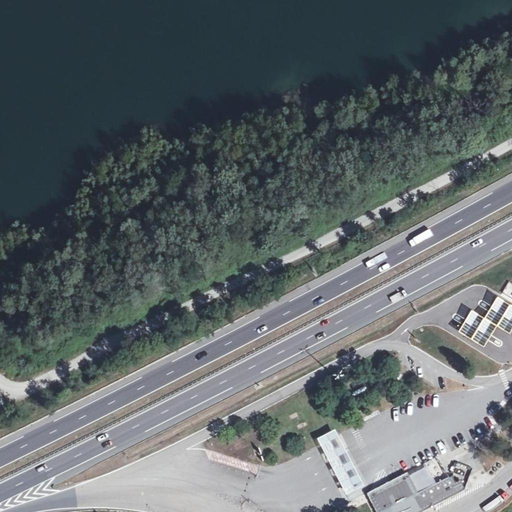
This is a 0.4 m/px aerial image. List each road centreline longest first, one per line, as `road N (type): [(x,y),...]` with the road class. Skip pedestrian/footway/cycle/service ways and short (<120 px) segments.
road 1 (motorway): [(0,494),(511,228)]
road 2 (motorway): [(511,193),(0,456)]
road 3 (track): [(0,377),(23,388),(44,381),(511,149)]
